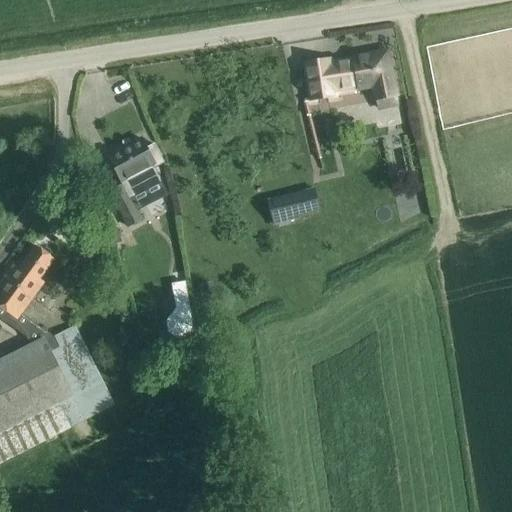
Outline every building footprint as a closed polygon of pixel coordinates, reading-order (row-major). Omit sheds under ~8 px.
[(305,64),(308,83),(311,99),(336,95),(335,91),(359,86),(359,87),(373,85),(376,99),(378,109),(397,106),(395,95),(391,72),(387,52),(354,59),(331,63),(330,60),(305,64)] [(135,106),(97,118),(106,145),(144,133),(135,106)] [(161,179),(153,165),(163,160),(155,145),(147,149),(141,138),(109,155),(125,185),(123,186),(122,184),(112,189),(113,191),(110,193),(128,226),(142,219),(130,195),(161,179)] [(315,188),(267,200),(274,225),(299,218),(299,217),(321,211),(315,188)] [(113,225),(105,228),(109,240),(121,237),(122,236),(119,229),(113,225)] [(22,313),(44,285),(38,281),(55,260),(36,246),(19,269),(14,265),(0,285),(0,317),(26,336),(31,345),(0,360),(0,465),(72,428),(114,406),(74,326),(55,339),(22,313)] [(176,295),(179,309),(192,307),(189,293),(176,295)]
